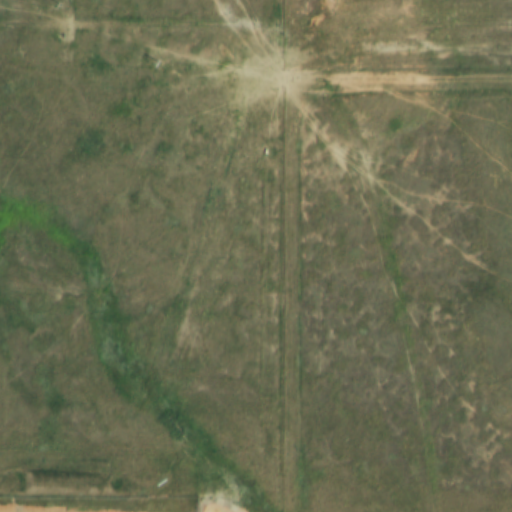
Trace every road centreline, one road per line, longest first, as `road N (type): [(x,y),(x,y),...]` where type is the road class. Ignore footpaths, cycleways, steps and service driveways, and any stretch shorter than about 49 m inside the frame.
road 1 (track): [(0,5),(28,5),(296,87),(511,83)]
road 2 (track): [(296,87),(290,376),(297,477),(310,511)]
